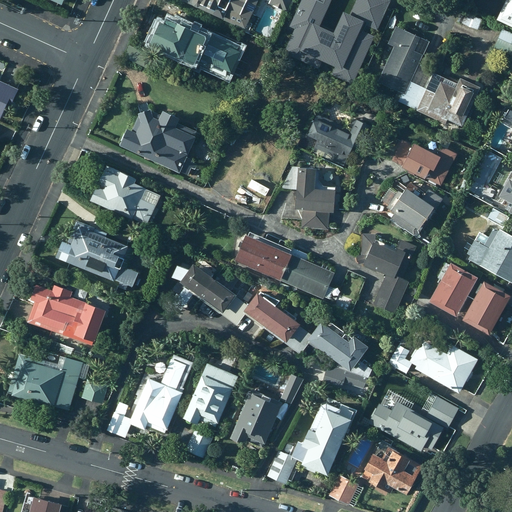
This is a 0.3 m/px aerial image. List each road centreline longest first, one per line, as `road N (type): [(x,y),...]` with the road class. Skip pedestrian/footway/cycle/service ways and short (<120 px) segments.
road 1 (residential): [(0,438),(257,511)]
road 2 (tertiary): [(0,246),(83,61)]
road 3 (residential): [(450,511),(511,402)]
